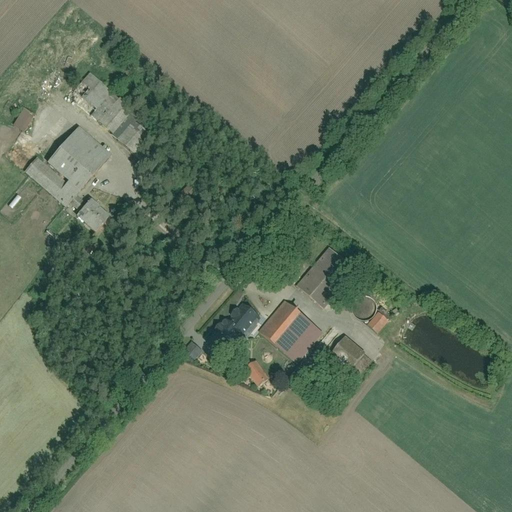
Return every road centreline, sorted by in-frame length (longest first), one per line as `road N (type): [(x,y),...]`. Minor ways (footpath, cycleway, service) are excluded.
road 1 (residential): [(475,0),(31,511)]
road 2 (unknown): [(85,124),(139,203),(230,282)]
